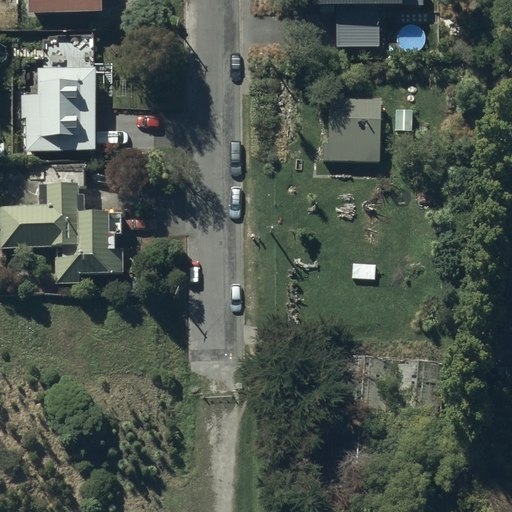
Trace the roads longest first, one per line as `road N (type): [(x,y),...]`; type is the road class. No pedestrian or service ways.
road 1 (residential): [(208,0),(211,363)]
road 2 (track): [(211,363),(226,511)]
